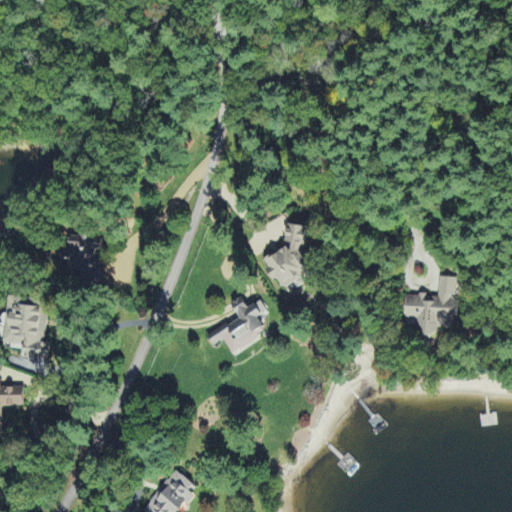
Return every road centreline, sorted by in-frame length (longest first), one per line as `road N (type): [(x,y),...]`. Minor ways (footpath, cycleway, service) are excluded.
road 1 (residential): [(217,19),(225,110),(206,183),(155,322),(63,511)]
road 2 (residential): [(511,277),(435,214),(333,77),(191,0)]
